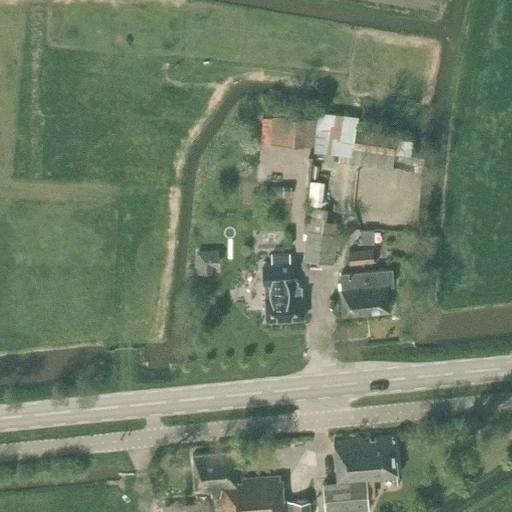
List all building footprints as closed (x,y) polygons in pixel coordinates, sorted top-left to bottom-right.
[(275,143),(315,146),(316,147),(321,112),(305,110),(304,118),(277,116),(275,143)] [(316,147),(315,146),(314,150),(334,153),(333,162),(339,163),(340,154),(349,155),(350,145),(353,119),(335,116),(336,113),(321,112),(316,147)] [(262,117),(261,141),(271,141),(272,117),(262,117)] [(396,139),(397,137),(356,131),(354,147),(352,157),(372,159),(373,152),(410,157),(413,141),(396,139)] [(422,172),(424,157),(414,156),(413,171),(422,172)] [(310,180),(308,204),(321,206),(324,182),(310,180)] [(291,186),(265,185),(265,194),(283,195),(282,197),(290,197),(291,186)] [(306,231),(308,232),(304,260),(332,263),(336,235),(337,222),(326,221),(327,208),(309,206),(306,231)] [(374,243),(374,229),(360,229),(360,243),(374,243)] [(374,261),(373,249),(349,252),(350,264),(374,261)] [(212,272),(211,250),(196,250),(197,273),(212,272)] [(263,265),(264,284),(264,289),(265,298),(266,321),(304,319),(302,288),(294,289),(293,283),(292,283),(291,265),(290,265),(289,252),(271,253),(271,265),(263,265)] [(343,315),(390,311),(387,286),(393,285),(392,269),(340,273),(342,289),(340,289),(343,315)] [(326,511),(369,508),(368,498),(375,497),(374,479),(398,477),(393,435),(374,437),(375,439),(370,440),(370,437),(333,441),(337,482),(322,483),(325,511),(326,511)] [(287,511),(287,502),(287,499),(282,500),(280,476),(241,479),(241,482),(237,482),(234,451),(192,455),(195,490),(211,488),(212,497),(220,496),(220,511),(287,511)] [(309,511),(309,502),(293,502),(293,511),(309,511)] [(208,511),(208,503),(162,507),(162,511),(208,511)]
